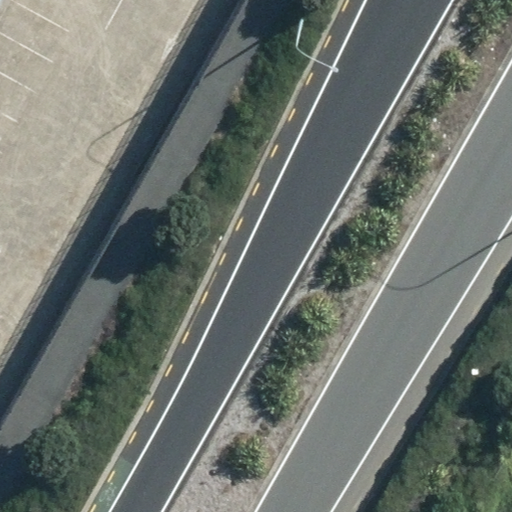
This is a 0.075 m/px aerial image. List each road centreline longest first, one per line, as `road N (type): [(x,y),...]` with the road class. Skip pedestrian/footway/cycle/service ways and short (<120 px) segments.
road 1 (primary): [(139,511),(231,350),(402,0)]
road 2 (primary): [(511,143),(296,511)]
